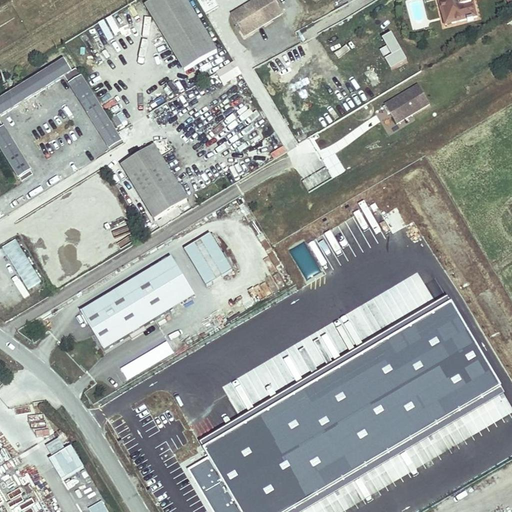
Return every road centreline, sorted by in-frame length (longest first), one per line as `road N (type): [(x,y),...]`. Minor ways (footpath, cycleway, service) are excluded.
road 1 (unclassified): [(140,511),(68,398),(0,337)]
road 2 (unknown): [(0,411),(77,511)]
